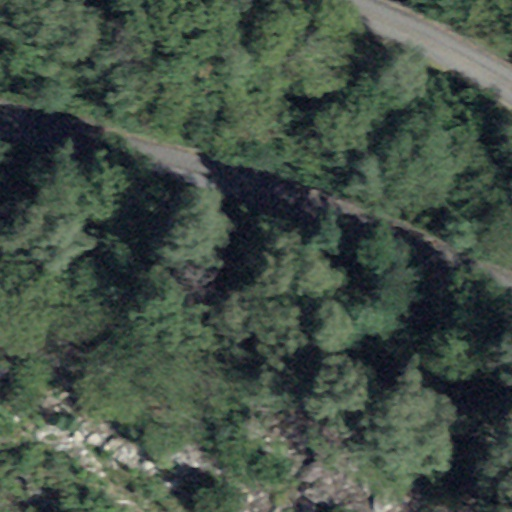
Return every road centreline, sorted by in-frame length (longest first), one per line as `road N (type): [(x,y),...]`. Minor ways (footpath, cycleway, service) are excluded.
road 1 (tertiary): [(0,126),(237,190),(511,295)]
road 2 (tertiary): [(511,92),(326,0)]
